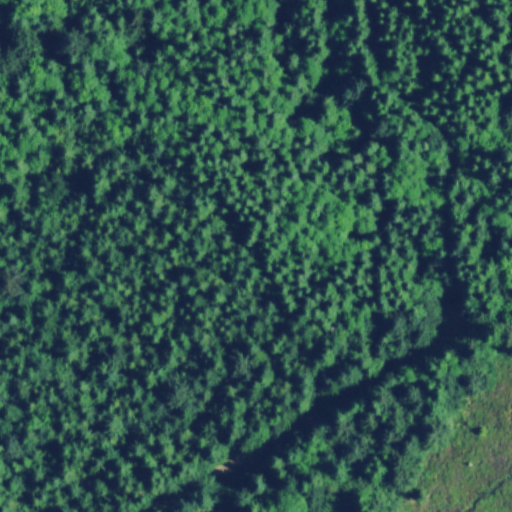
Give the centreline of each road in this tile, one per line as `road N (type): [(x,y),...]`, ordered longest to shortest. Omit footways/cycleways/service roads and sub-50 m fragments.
road 1 (track): [(20,484),(391,339),(511,325)]
road 2 (track): [(511,153),(461,147),(397,110),(373,48),(368,0)]
road 3 (track): [(465,331),(447,207),(461,147)]
